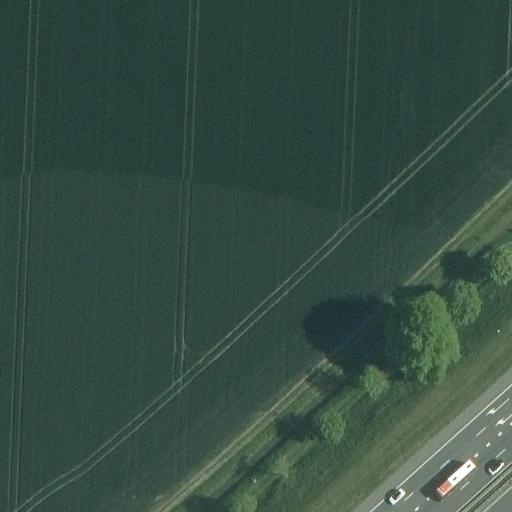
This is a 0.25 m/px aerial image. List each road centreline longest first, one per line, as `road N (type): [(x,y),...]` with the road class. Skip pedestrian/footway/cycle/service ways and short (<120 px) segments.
road 1 (track): [(511,188),(158,511)]
road 2 (track): [(306,511),(511,324)]
road 3 (motorway): [(511,423),(413,511)]
